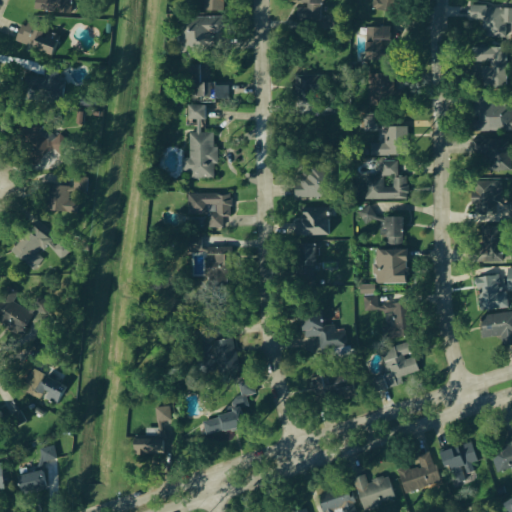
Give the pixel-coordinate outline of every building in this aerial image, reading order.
[(37,0),(36,11),(72,15),(73,0),(37,0)] [(203,0),(203,12),(225,13),(225,0),(203,0)] [(294,0),(294,4),(306,5),(306,9),(298,9),(297,21),(321,23),(322,0),(294,0)] [(395,15),(398,0),(379,0),(377,10),(395,15)] [(511,9),(469,8),(468,23),(483,23),(482,38),(511,39),(511,9)] [(226,50),(226,19),(183,19),(183,50),(226,50)] [(54,57),(61,36),(29,24),(27,28),(22,26),(16,43),(54,57)] [(367,54),(375,54),(375,61),(391,61),(390,28),(366,29),(367,54)] [(506,49),(474,49),(475,65),(484,65),(485,89),(507,88),(506,49)] [(229,86),(211,86),(210,65),(191,65),(192,102),(229,102),(229,86)] [(42,90),(54,97),(53,98),(59,102),(69,86),(49,74),(44,82),(46,83),(42,90)] [(393,74),(370,75),(372,102),(394,101),(393,74)] [(475,134),(511,132),(511,102),(474,103),(475,134)] [(206,121),(206,107),(189,106),(189,120),(206,121)] [(408,157),(407,120),(363,121),(363,133),(377,133),(377,144),(370,144),(371,157),(408,157)] [(213,180),(213,166),(218,166),(218,148),(213,148),(213,134),(201,135),(201,122),(196,122),(196,135),(189,135),(189,160),(182,160),(182,174),(192,174),(192,180),(213,180)] [(486,140),(485,171),(509,172),(511,141),(486,140)] [(398,162),(381,163),(381,177),(398,177),(398,162)] [(295,177),(296,200),(330,198),(329,176),(295,177)] [(408,201),(408,179),(393,179),(393,189),(383,189),(383,178),(364,179),(364,201),(408,201)] [(88,179),(74,179),(75,192),(88,192),(88,179)] [(511,201),(501,202),(501,183),(473,183),(473,215),(500,216),(500,210),(509,211),(509,218),(511,218),(511,201)] [(188,195),(188,217),(206,218),(206,234),(221,234),(221,217),(231,218),(231,196),(188,195)] [(53,198),(52,213),(78,214),(79,199),(53,198)] [(329,238),(330,210),(301,209),(301,237),(329,238)] [(387,246),(404,246),(404,219),(387,218),(387,246)] [(11,256),(36,271),(43,259),(39,257),(46,246),(49,249),(54,241),(29,226),(11,256)] [(502,264),(502,227),(483,228),(484,264),(502,264)] [(318,279),(319,246),(303,245),(302,279),(318,279)] [(231,249),(206,248),(205,281),(230,281),(231,249)] [(408,251),(375,252),(375,286),(409,285),(408,251)] [(480,313),(508,310),(506,292),(500,292),(499,277),(475,279),(477,295),(478,294),(480,313)] [(13,304),(18,296),(10,292),(0,311),(0,323),(22,336),(27,326),(34,329),(38,322),(46,326),(56,307),(39,298),(31,314),(13,304)] [(409,304),(378,306),(377,297),(363,297),(364,313),(378,312),(378,328),(388,327),(388,340),(410,339),(409,304)] [(484,340),(501,338),(502,348),(511,346),(511,313),(481,317),(484,340)] [(346,349),(345,330),(336,331),(335,322),(302,323),(303,337),(319,336),(319,350),(346,349)] [(238,362),(232,339),(207,346),(213,369),(238,362)] [(420,372),(413,356),(417,355),(411,342),(379,355),(387,376),(375,381),(380,394),(404,384),(402,379),(420,372)] [(312,382),(316,398),(338,393),(336,386),(345,384),(343,374),(312,382)] [(45,402),(60,405),(65,384),(38,378),(35,393),(47,396),(45,402)] [(203,421),(206,437),(246,429),(242,412),(250,410),(247,398),(255,396),(253,383),(239,385),(241,398),(232,400),(235,414),(203,421)] [(136,441),(136,456),(165,456),(165,441),(170,441),(170,409),(157,409),(157,441),(136,441)] [(441,451),(446,472),(464,468),(466,476),(474,474),(472,465),(478,464),(473,444),(441,451)] [(41,463),(57,461),(55,448),(40,449),(41,463)] [(511,448),(492,453),(497,473),(511,469),(511,448)] [(403,494),(439,486),(432,455),(418,458),(420,468),(398,472),(403,494)] [(47,486),(43,471),(18,478),(23,493),(47,486)] [(388,478),(367,483),(366,479),(356,481),(363,510),(395,502),(388,478)] [(511,511),(511,496),(503,500),(507,511),(511,511)]
